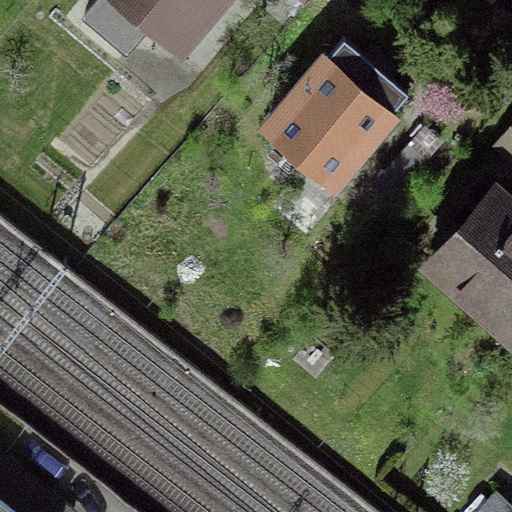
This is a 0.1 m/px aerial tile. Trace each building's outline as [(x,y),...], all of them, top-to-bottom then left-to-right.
[(96,0),(82,17),(125,52),(155,15),(177,35),(206,0),(96,0)] [(376,62),(344,35),(266,125),(330,181),(407,90),(376,62)] [(511,125),(496,143),(511,157),(511,125)] [(440,269),(511,332),(511,202),(494,187),(458,228),(467,237),(440,269)] [(0,511),(73,511),(2,455),(0,456),(0,511)] [(511,511),(511,508),(496,494),(478,511),(511,511)]
